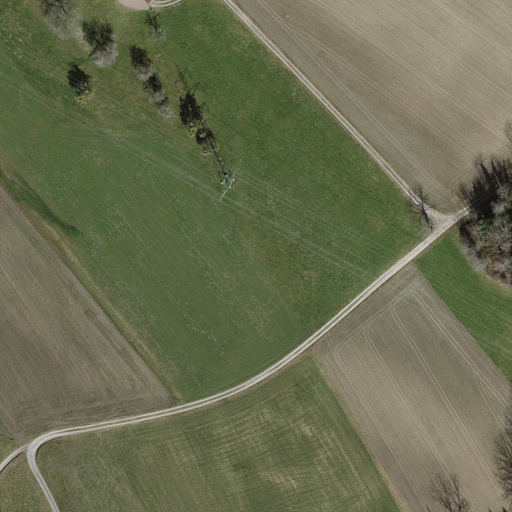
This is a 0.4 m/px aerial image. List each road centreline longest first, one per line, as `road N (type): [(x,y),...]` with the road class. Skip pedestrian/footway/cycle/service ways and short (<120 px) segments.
road 1 (track): [(511,178),(231,394),(36,443)]
road 2 (track): [(227,0),(444,227)]
